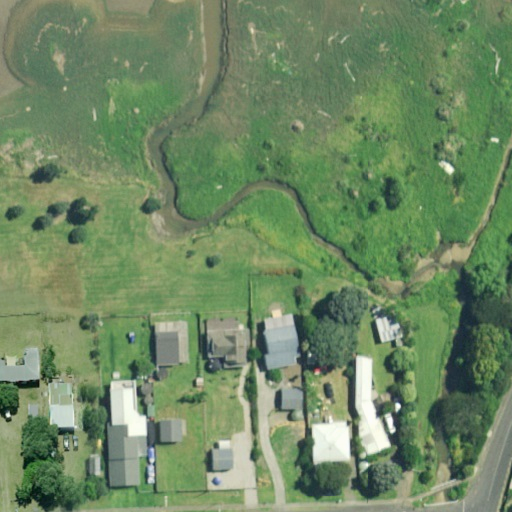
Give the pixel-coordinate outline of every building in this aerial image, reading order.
[(300,364),(291,317),(261,322),(268,355),(264,356),(267,371),(300,364)] [(398,317),(376,322),(381,344),(402,340),(398,317)] [(188,366),(187,325),(155,325),(156,366),(188,366)] [(251,381),(225,332),(209,340),(231,381),(236,379),(240,387),(251,381)] [(47,352),(32,352),(32,368),(1,369),(2,385),(47,384),(47,352)] [(361,423),(359,424),(359,440),(366,458),(390,448),(371,404),(372,360),(357,356),(356,411),(361,423)] [(80,431),(79,388),(56,388),(57,432),(80,431)] [(131,390),(109,391),(110,423),(107,424),(110,487),(139,486),(138,457),(146,457),(144,417),(132,417),(131,390)] [(299,390),(281,390),(281,411),(299,411),(299,390)] [(179,422),(159,422),(160,443),(179,443),(179,422)] [(347,462),(345,424),(310,426),(313,469),(320,469),(320,464),(347,462)]
